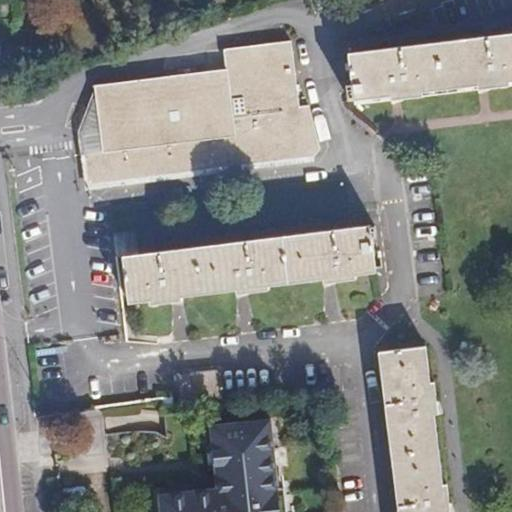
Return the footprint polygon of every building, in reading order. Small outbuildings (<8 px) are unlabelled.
[(511,36),(350,55),(355,102),(390,97),(391,101),(423,97),(422,94),(477,87),(478,91),(510,87),(510,83),(511,82),(511,36)] [(225,64),(92,81),(100,149),(80,152),(84,186),(313,156),(320,148),(307,102),(298,103),(290,37),(222,46),(225,64)] [(368,211),(118,245),(126,305),(149,302),(150,305),(183,301),(182,298),(235,291),(236,295),(269,290),(269,286),(324,279),(325,284),(356,279),(355,275),(376,272),(368,211)] [(426,346),(380,354),(399,511),(450,511),(447,484),(444,485),(433,414),(439,413),(434,383),(431,383),(426,346)] [(177,375),(180,406),(221,401),(217,370),(177,375)] [(268,412),(205,418),(212,481),(153,487),(155,511),(287,511),(284,478),(274,479),(268,412)]
